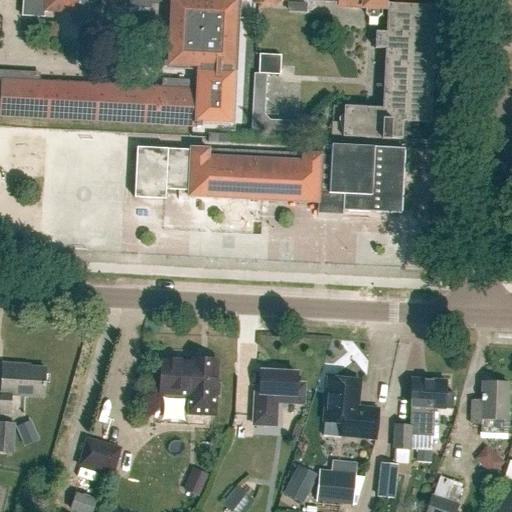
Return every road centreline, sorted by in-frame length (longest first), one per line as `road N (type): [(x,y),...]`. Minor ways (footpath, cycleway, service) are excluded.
road 1 (tertiary): [(475,317),(0,291)]
road 2 (residential): [(475,317),(489,125)]
road 3 (residential): [(489,125),(493,0)]
